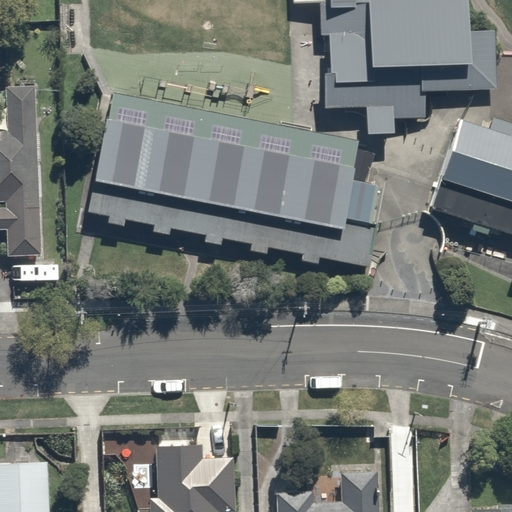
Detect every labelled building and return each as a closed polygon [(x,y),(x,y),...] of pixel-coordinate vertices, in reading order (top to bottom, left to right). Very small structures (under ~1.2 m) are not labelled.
[(289,0),(289,3),(315,2),(316,34),(323,34),(324,72),(318,72),(319,107),(361,106),(361,132),(389,131),(388,118),(422,116),(421,90),(493,88),(491,30),(464,30),(463,0),(289,0)] [(0,254),(41,253),(37,84),(0,85),(0,119),(0,121),(0,254)] [(354,147),(355,140),(109,92),(104,118),(101,118),(87,179),(89,180),(83,210),(104,215),(102,222),(119,225),(121,218),(149,224),(148,230),(165,234),(166,227),(202,234),(200,241),(217,244),(218,237),(247,242),(245,250),(262,253),(264,246),(299,253),(297,260),(314,263),(316,256),(368,266),(376,223),(368,221),(376,185),(361,182),(371,153),(354,147)] [(511,122),(489,116),(486,128),(454,118),(434,177),(436,178),(426,206),(464,219),(461,226),(469,229),(467,233),(473,235),(475,231),(485,235),(488,227),(511,234),(511,263),(511,266),(511,265),(511,122)] [(150,497),(150,511),(234,511),(233,458),(201,459),(201,446),(156,447),(158,497),(150,497)] [(39,511),(34,452),(0,455),(0,511),(39,511)] [(306,485),(269,487),(269,511),(371,511),(369,461),(339,462),(341,492),(306,493),(306,485)]
